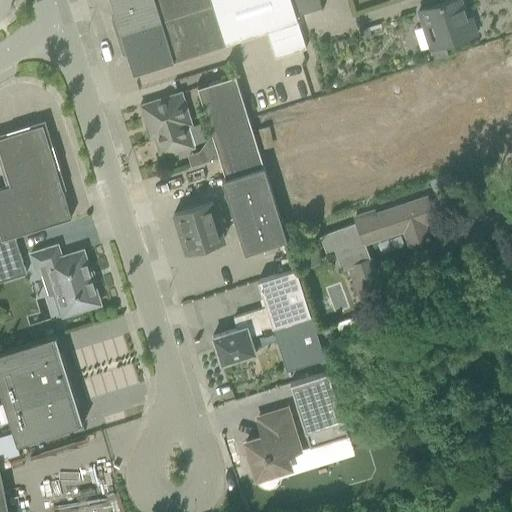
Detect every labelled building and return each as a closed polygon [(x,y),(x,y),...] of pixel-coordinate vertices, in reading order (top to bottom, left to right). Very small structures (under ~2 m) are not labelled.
[(211,0),(110,0),(114,12),(111,17),(122,51),(127,54),(133,73),(225,44),(211,0)] [(306,48),(290,0),(211,0),(225,44),(267,31),(275,57),(306,48)] [(471,17),(466,19),(460,0),(450,0),(417,11),(430,50),(431,50),(434,60),(448,55),(444,44),(476,34),(471,17)] [(225,178),(264,166),(235,75),(197,87),(225,178)] [(187,126),(191,124),(181,92),(140,105),(150,137),(154,136),(161,157),(193,147),(187,126)] [(0,239),(14,235),(71,217),(42,123),(0,136),(0,154),(9,185),(0,187),(0,239)] [(244,252),(286,239),(264,166),(225,178),(222,179),(244,252)] [(353,219),(316,232),(322,249),(331,246),(338,268),(347,265),(370,332),(387,327),(379,302),(386,300),(366,244),(401,231),(407,248),(430,241),(425,223),(434,221),(426,198),(375,214),(373,209),(352,216),(353,219)] [(186,251),(224,239),(212,201),(174,213),(186,251)] [(0,281),(26,273),(14,235),(0,239),(0,281)] [(82,251),(61,258),(57,245),(30,253),(35,267),(38,266),(48,297),(54,295),(60,315),(98,303),(82,251)] [(286,371),(324,359),(296,268),(257,280),(266,306),(233,317),(237,328),(246,325),(250,335),(261,332),(260,328),(271,324),(286,371)] [(255,352),(250,335),(246,325),(237,328),(212,336),(221,363),(255,352)] [(50,338),(56,336),(56,335),(0,352),(0,391),(16,444),(83,423),(83,421),(77,423),(72,407),(78,405),(61,352),(55,354),(50,338)] [(310,446),(348,434),(328,370),(290,382),(310,446)] [(263,436),(245,441),(256,477),(258,481),(258,482),(259,483),(259,484),(260,484),(261,485),(262,486),(263,486),(264,486),(265,486),(265,487),(266,487),(267,487),(268,487),(269,486),(270,486),(271,486),(272,485),(273,485),(273,484),(274,484),(275,483),(275,482),(276,481),(276,480),(276,479),(277,478),(277,477),(277,476),(275,471),(290,466),(286,454),(299,450),(288,415),(260,424),(263,436)]
